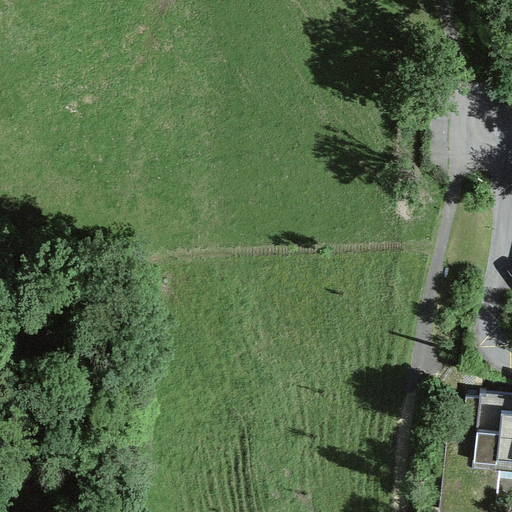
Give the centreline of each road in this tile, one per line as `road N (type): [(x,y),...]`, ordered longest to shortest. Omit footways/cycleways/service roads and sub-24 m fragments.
road 1 (unclassified): [(414,365),(457,173),(495,124),(511,116)]
road 2 (track): [(398,511),(414,365)]
